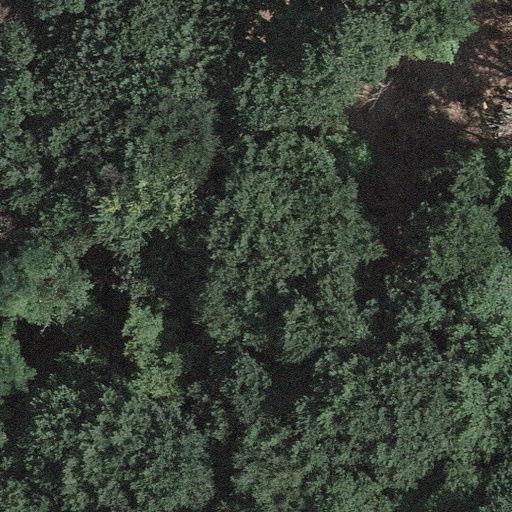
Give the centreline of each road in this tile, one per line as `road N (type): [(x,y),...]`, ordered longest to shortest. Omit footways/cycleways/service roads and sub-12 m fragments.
road 1 (track): [(511,361),(480,511)]
road 2 (unclassified): [(81,511),(0,424)]
